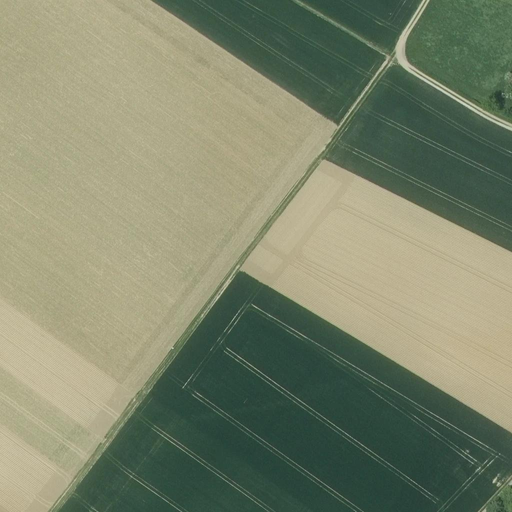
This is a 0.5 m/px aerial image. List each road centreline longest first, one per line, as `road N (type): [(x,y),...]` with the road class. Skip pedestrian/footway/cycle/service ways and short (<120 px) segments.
road 1 (track): [(51,511),(393,59)]
road 2 (track): [(511,127),(393,59)]
